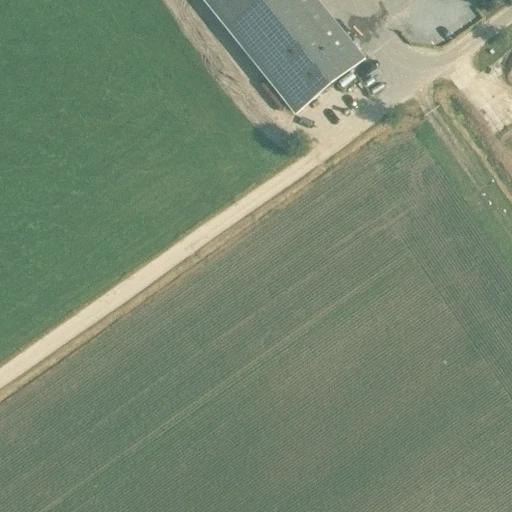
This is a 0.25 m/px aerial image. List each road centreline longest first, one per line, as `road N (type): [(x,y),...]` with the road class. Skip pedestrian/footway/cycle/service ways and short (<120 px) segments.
road 1 (track): [(0,375),(511,13)]
road 2 (track): [(413,82),(511,228)]
